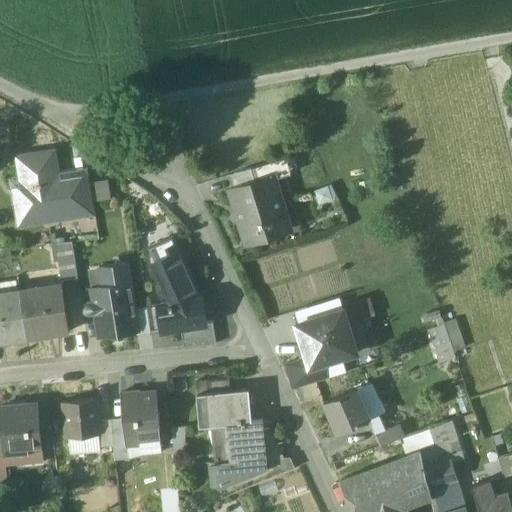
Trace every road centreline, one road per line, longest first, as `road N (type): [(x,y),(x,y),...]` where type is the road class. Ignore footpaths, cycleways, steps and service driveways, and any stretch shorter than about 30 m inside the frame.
road 1 (track): [(511,39),(53,118)]
road 2 (residential): [(259,351),(199,216),(0,88)]
road 3 (residential): [(259,351),(0,377)]
road 4 (residential): [(333,511),(259,351)]
road 5 (track): [(199,216),(149,102)]
